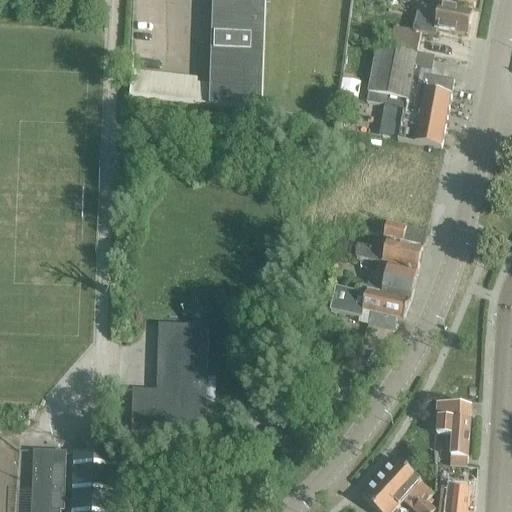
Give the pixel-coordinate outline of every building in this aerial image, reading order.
[(211,0),(209,84),(195,83),(196,78),(132,71),(129,98),(209,106),(209,107),(261,111),(264,0),(211,0)] [(474,10),(475,0),(437,0),(437,2),(474,10)] [(389,50),(417,56),(421,35),(434,38),(436,31),(468,38),(472,14),(441,7),(438,20),(418,16),(415,32),(394,28),(389,50)] [(377,47),(366,104),(379,106),(388,104),(381,139),(397,142),(441,151),(454,83),(429,78),(432,60),(435,60),(435,59),(417,56),(389,50),(377,47)] [(341,82),(339,97),(357,100),(360,85),(341,82)] [(335,124),(334,131),(341,132),(342,125),(335,124)] [(426,233),(387,225),(384,239),(423,248),(426,233)] [(373,264),(417,273),(422,251),(388,243),(385,258),(381,257),(382,253),(358,248),(355,259),(373,264)] [(338,246),(336,259),(351,262),(354,249),(338,246)] [(417,273),(373,264),(367,288),(360,286),(358,295),(335,290),(329,313),(361,320),(362,314),(371,315),(368,328),(393,334),(396,321),(403,323),(409,303),(410,303),(417,273)] [(206,379),(208,328),(159,326),(156,392),(133,392),(132,433),(204,436),(205,406),(214,406),(215,380),(206,379)] [(437,417),(469,420),(470,405),(438,403),(437,417)] [(453,438),(450,469),(467,470),(470,422),(438,419),(437,437),(453,438)] [(66,454),(34,452),(31,511),(59,511),(60,511),(64,511),(66,454)] [(74,455),(72,511),(112,511),(114,470),(114,456),(74,455)] [(413,511),(434,511),(435,511),(429,507),(433,503),(429,500),(433,496),(397,461),(361,497),(376,511),(392,511),(403,502),(413,511)] [(466,511),(468,491),(441,489),(439,511),(466,511)]
